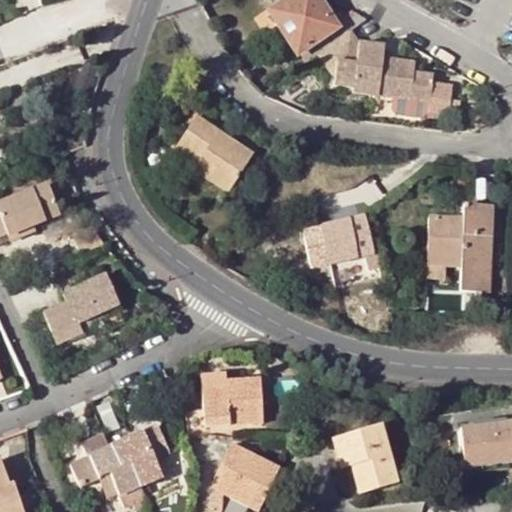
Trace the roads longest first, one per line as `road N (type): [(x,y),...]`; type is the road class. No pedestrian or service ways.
road 1 (residential): [(166,0),(219,83),(275,121),(375,142),(495,150)]
road 2 (tertiary): [(146,0),(102,124),(119,203),(215,288)]
road 3 (tertiary): [(215,288),(317,346),(423,365),(511,368)]
road 4 (residential): [(215,288),(179,349),(47,398)]
road 5 (residential): [(511,82),(369,0)]
